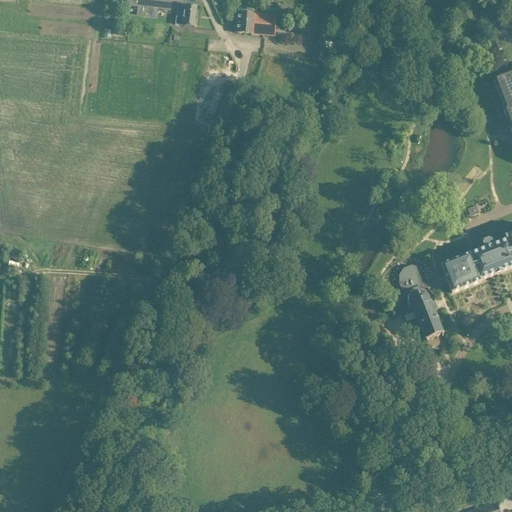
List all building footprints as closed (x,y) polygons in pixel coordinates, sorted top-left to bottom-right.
[(127,0),(127,5),(131,6),(170,10),(171,2),(181,3),(181,0),(127,0)] [(194,28),(197,7),(183,5),(181,18),(176,17),(175,25),(194,28)] [(511,29),(504,9),(485,16),(499,50),(511,44),(511,29)] [(242,13),(236,12),(234,33),(275,37),(277,17),(242,13)] [(311,58),(326,64),(334,42),(319,36),(311,58)] [(304,66),(268,58),(265,74),(300,82),(304,66)] [(511,72),(493,80),(504,109),(502,109),(511,134),(511,72)] [(470,256),(441,267),(452,294),(481,282),(481,281),(494,276),(497,275),(498,278),(502,276),(501,274),(503,273),(503,272),(511,268),(511,236),(504,239),(505,242),(493,247),(491,242),(488,241),(484,243),(483,245),(485,250),(476,253),(473,255),(470,256)] [(403,269),(399,276),(399,285),(404,299),(406,298),(407,306),(406,306),(406,307),(407,306),(409,312),(409,313),(410,312),(412,311),(413,312),(414,311),(416,318),(415,318),(415,319),(417,319),(419,325),(418,326),(418,327),(420,326),(422,333),(421,333),(421,334),(423,334),(425,340),(424,341),(424,342),(426,341),(426,343),(427,342),(427,341),(431,339),(431,340),(432,339),(437,337),(438,337),(442,335),(442,337),(443,336),(443,335),(443,334),(444,334),(444,333),(442,333),(440,327),(441,326),(441,325),(439,326),(437,320),(438,319),(438,318),(437,319),(434,312),(435,312),(435,311),(438,310),(435,302),(433,296),(428,290),(430,289),(425,275),(419,268),(411,266),(403,269)] [(499,511),(496,503),(471,511),(499,511)]
